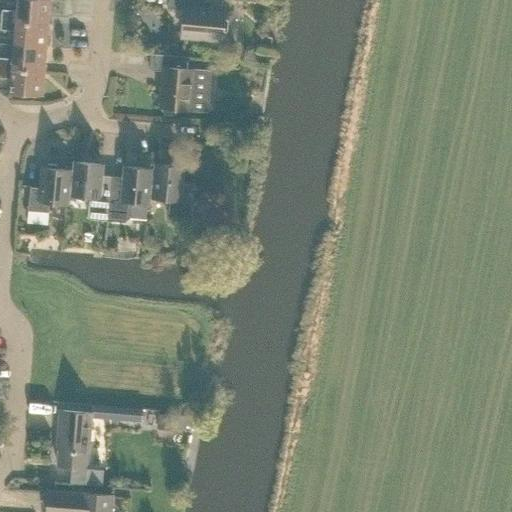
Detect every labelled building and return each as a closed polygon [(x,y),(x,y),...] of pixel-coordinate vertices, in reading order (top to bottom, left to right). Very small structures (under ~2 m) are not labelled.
[(49,0),(16,0),(16,11),(2,10),(1,20),(48,24),(49,0)] [(203,9),(204,0),(168,0),(168,8),(184,10),(181,36),(222,40),(223,33),(226,31),(227,21),(224,19),(225,11),(203,9)] [(14,31),(13,45),(46,47),(48,24),(1,20),(0,30),(14,31)] [(0,67),(44,71),(46,47),(13,45),(12,59),(0,57),(0,67)] [(180,109),(189,110),(192,69),(186,69),(187,57),(150,54),(149,70),(163,71),(160,108),(164,115),(174,115),(180,109)] [(42,96),(44,71),(0,67),(0,77),(10,79),(9,93),(42,96)] [(100,175),(101,164),(75,162),(74,170),(73,183),(68,183),(66,196),(89,198),(88,208),(87,216),(90,219),(107,221),(111,176),(100,175)] [(156,169),(150,169),(148,198),(169,200),(168,217),(190,219),(193,184),(180,183),(181,166),(156,164),(156,169)] [(66,196),(68,183),(73,183),(74,170),(43,167),(41,187),(30,186),(28,210),(28,211),(48,213),(49,203),(66,204),(66,196)] [(147,204),(148,198),(150,169),(125,167),(124,177),(111,176),(107,221),(124,223),(130,218),(130,212),(131,202),(147,204)] [(92,405),(91,413),(91,418),(105,419),(142,422),(143,409),(106,406),(92,405)] [(57,465),(86,468),(91,418),(91,413),(59,410),(58,425),(60,425),(57,465)] [(158,414),(156,429),(172,431),(174,415),(158,414)] [(48,491),(46,511),(109,511),(111,495),(82,493),(82,494),(48,491)]
